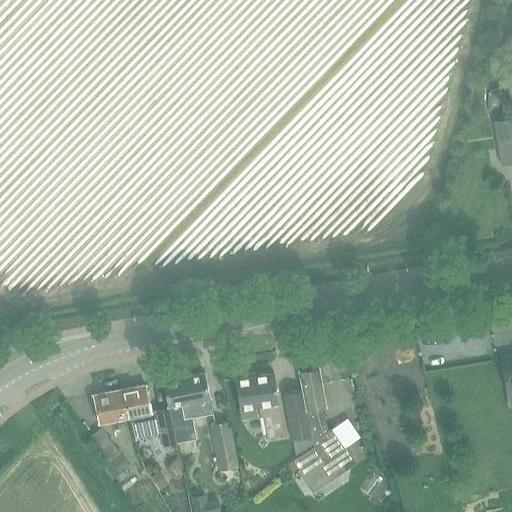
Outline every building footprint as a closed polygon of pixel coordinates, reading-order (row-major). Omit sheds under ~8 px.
[(511,162),(511,117),(495,121),(502,165),(511,162)] [(511,355),(502,357),(508,391),(511,389),(511,355)] [(326,406),(319,367),(299,370),(303,390),(315,446),(296,458),(293,460),(315,492),(358,464),(347,447),(345,449),(331,429),(328,431),(327,424),(323,420),(326,416),(322,412),(322,407),(326,406)] [(274,372),(236,379),(243,419),(258,416),(257,406),(279,402),(274,372)] [(211,398),(206,373),(163,382),(168,406),(169,406),(170,407),(176,438),(189,435),(185,419),(213,413),(210,398),(211,398)] [(146,385),(123,389),(129,417),(132,416),(136,440),(162,435),(164,445),(177,442),(176,438),(170,407),(156,410),(157,411),(152,412),(146,385)] [(129,417),(123,389),(93,395),(99,423),(129,417)] [(315,446),(303,390),(284,394),(296,458),(315,446)] [(434,392),(410,399),(422,434),(446,427),(434,392)] [(212,421),(221,463),(240,460),(231,417),(212,421)] [(91,437),(110,462),(121,454),(102,428),(91,437)]
